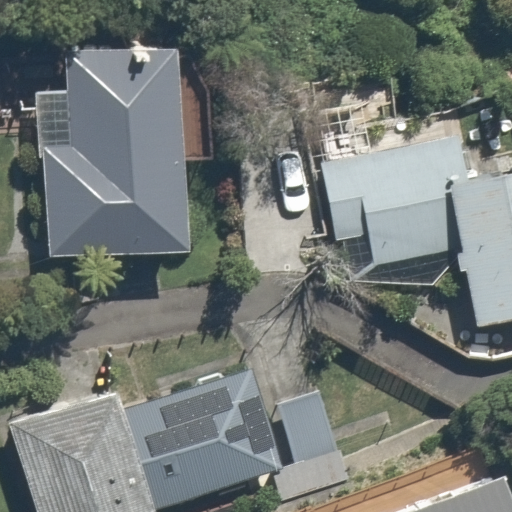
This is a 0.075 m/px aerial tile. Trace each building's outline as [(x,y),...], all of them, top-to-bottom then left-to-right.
[(54,133),(22,136),(32,244),(166,231),(148,37),(45,46),(54,133)] [(421,147),(308,164),(319,237),(352,232),(357,266),(430,255),(446,363),(507,353),(502,317),(511,315),(511,158),(424,171),(421,147)] [(234,357),(100,401),(94,382),(0,412),(0,447),(20,511),(135,511),(134,506),(268,463),(267,458),(247,398),(234,357)] [(300,381),(257,394),(277,455),(319,441),(300,381)] [(493,511),(468,454),(330,511),(493,511)]
